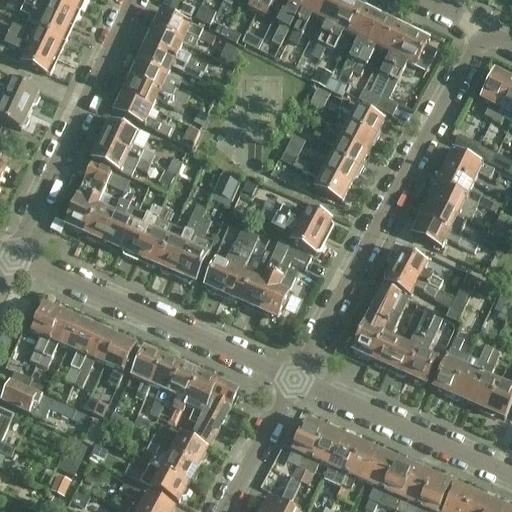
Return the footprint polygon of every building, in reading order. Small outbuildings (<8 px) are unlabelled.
[(77,13),(51,1),(47,8),(30,0),(10,0),(10,2),(69,29),(77,13)] [(82,0),(51,0),(51,1),(77,13),(82,0)] [(183,4),(173,0),(164,0),(161,8),(178,15),(183,4)] [(253,0),(247,12),(257,17),(264,0),(253,0)] [(266,21),(271,10),(278,14),(282,5),(284,0),(264,0),(257,17),(266,21)] [(285,15),(283,14),(276,27),(280,29),(271,46),(280,51),(289,33),(299,14),(301,15),(308,0),(284,0),(282,5),(289,9),(285,15)] [(296,49),(302,38),(306,29),(307,29),(307,30),(310,25),(312,20),(319,24),(330,0),(308,0),(301,15),(297,24),(298,25),(293,34),(288,45),(292,47),(296,49)] [(311,60),(320,64),(326,50),(348,6),(335,0),(330,0),(319,24),(326,27),(321,36),(322,37),(317,46),(311,60)] [(69,29),(10,2),(6,10),(30,21),(29,22),(39,26),(36,33),(62,45),(69,29)] [(179,16),(191,21),(195,12),(183,6),(179,16)] [(351,40),(364,14),(348,6),(326,50),(334,54),(338,45),(339,45),(344,36),(351,40)] [(215,17),(201,10),(195,22),(210,29),(216,17),(215,17)] [(350,81),(353,76),(379,21),(364,14),(351,40),(357,43),(353,52),(354,53),(349,62),(342,77),(350,81)] [(216,41),(161,15),(153,33),(183,47),(187,38),(212,49),(216,41)] [(353,76),(361,80),(365,70),(366,70),(376,52),(382,55),(395,29),(379,21),(353,76)] [(62,45),(36,33),(32,40),(23,36),(13,32),(0,27),(0,36),(54,61),(62,45)] [(214,36),(225,42),(229,33),(218,27),(214,36)] [(395,29),(382,55),(389,59),(384,68),(385,69),(374,92),(382,96),(383,96),(411,37),(395,29)] [(183,47),(153,33),(145,49),(204,77),(207,69),(179,56),(183,47)] [(225,42),(236,47),(241,39),(229,33),(225,42)] [(20,66),(47,78),(54,61),(0,36),(0,56),(2,58),(6,49),(15,53),(14,54),(24,58),(20,66)] [(243,46),(258,54),(263,45),(247,37),(243,46)] [(417,71),(426,76),(436,55),(426,49),(428,45),(411,37),(383,96),(382,96),(374,111),(392,120),(398,109),(388,104),(401,77),(403,77),(407,68),(416,72),(417,71)] [(204,77),(145,49),(137,66),(168,80),(168,79),(172,72),(201,85),(205,77),(204,77)] [(226,50),(220,62),(229,66),(235,54),(226,50)] [(129,82),(186,109),(190,101),(177,95),(181,85),(168,79),(168,80),(137,66),(129,82)] [(332,77),(318,71),(311,84),(315,86),(325,91),(330,81),(332,77)] [(490,109),(484,120),(492,124),(511,83),(494,75),(480,104),(490,109)] [(186,109),(129,82),(122,99),(153,113),(157,105),(168,110),(183,117),(186,109)] [(39,96),(9,83),(4,92),(0,90),(0,101),(30,116),(39,96)] [(511,83),(492,124),(500,128),(503,122),(511,126),(511,83)] [(219,84),(216,92),(219,93),(223,95),(227,87),(226,87),(223,85),(219,84)] [(318,92),(310,108),(323,114),(331,98),(318,92)] [(369,96),(363,93),(358,103),(366,107),(372,97),(369,96)] [(167,141),(171,133),(148,122),(153,113),(122,99),(113,116),(167,141)] [(0,124),(21,134),(30,116),(0,101),(0,124)] [(347,127),(377,142),(380,137),(379,134),(384,125),(343,104),(339,113),(351,119),(347,127)] [(202,129),(207,118),(199,115),(194,126),(202,129)] [(299,137),(305,126),(297,121),(291,132),(299,137)] [(317,132),(367,158),(371,149),(374,149),(377,142),(347,127),(343,135),(317,122),(313,130),(317,132)] [(100,145),(151,168),(155,159),(134,150),(139,139),(109,126),(100,145)] [(334,151),(330,159),(360,174),(363,168),(362,166),(367,158),(317,132),(313,140),(334,151)] [(475,159),(480,148),(459,138),(454,149),(475,159)] [(293,139),(287,152),(297,157),(303,144),(293,139)] [(190,140),(185,150),(192,152),(196,143),(190,140)] [(151,168),(100,145),(91,164),(121,177),(126,167),(147,177),(151,168)] [(490,155),(486,152),(480,149),(481,148),(480,148),(475,159),(492,168),(497,158),(490,155)] [(494,174),(453,154),(448,163),(445,164),(442,171),(474,187),(479,178),(490,183),(494,174)] [(284,155),(280,164),(317,183),(313,191),(341,206),(350,189),(309,168),(294,160),(284,155)] [(508,176),(511,167),(511,165),(497,158),(492,168),(508,176)] [(313,160),(309,168),(350,189),(355,181),(357,181),(360,174),(330,159),(326,166),(313,160)] [(172,162),(166,175),(175,179),(181,166),(172,162)] [(97,208),(100,201),(111,176),(92,168),(65,229),(84,238),(97,208)] [(474,187),(442,171),(440,176),(441,179),(436,188),(477,209),(490,215),(494,207),(481,201),(482,200),(470,195),(474,187)] [(169,190),(174,179),(164,175),(159,185),(169,190)] [(221,178),(220,179),(216,189),(235,198),(239,189),(238,187),(221,178)] [(117,193),(124,196),(129,186),(122,182),(117,193)] [(246,185),(242,194),(252,199),(257,188),(247,183),(246,185)] [(430,197),(426,204),(458,220),(463,211),(474,216),(477,209),(436,188),(432,196),(430,197)] [(129,210),(133,200),(124,196),(120,206),(103,246),(121,254),(134,224),(138,214),(129,210)] [(103,246),(120,206),(111,202),(107,212),(99,208),(101,202),(100,201),(97,208),(84,238),(103,246)] [(263,211),(323,241),(325,236),(329,236),(332,230),(330,227),(331,225),(305,212),(302,219),(268,202),(263,211)] [(459,239),(466,224),(458,220),(426,204),(423,209),(424,212),(420,221),(450,236),(450,235),(459,239)] [(134,224),(121,254),(130,258),(140,262),(157,222),(162,212),(153,208),(149,217),(144,228),(134,224)] [(162,211),(162,212),(157,222),(140,262),(158,270),(171,240),(172,241),(176,230),(165,225),(170,214),(162,211)] [(204,215),(196,211),(193,218),(192,218),(186,231),(180,244),(172,241),(171,240),(158,270),(177,278),(201,222),(204,215)] [(263,211),(259,220),(274,227),(273,230),(284,236),(285,233),(292,237),(289,244),(315,258),(316,256),(320,256),(324,249),(321,245),(323,241),(288,224),(263,211)] [(511,225),(500,219),(492,236),(500,239),(504,242),(508,244),(509,244),(511,239),(511,225)] [(478,250),(420,221),(412,238),(442,253),(446,244),(474,257),(478,250)] [(201,222),(177,278),(196,287),(204,267),(213,247),(204,243),(211,226),(210,226),(201,222)] [(216,264),(204,291),(222,298),(250,236),(252,232),(243,228),(230,259),(229,259),(225,268),(216,264)] [(240,307),(252,279),(243,276),(247,266),(258,240),(250,236),(222,298),(240,307)] [(500,239),(492,255),(500,260),(508,244),(504,242),(500,239)] [(408,249),(404,256),(421,264),(424,258),(408,249)] [(284,260),(259,315),(277,323),(283,309),(289,296),(298,276),(288,272),(291,265),(299,268),(306,272),(311,261),(289,250),(284,260)] [(252,279),(240,307),(259,315),(284,260),(274,255),(270,264),(271,265),(267,275),(266,275),(262,284),(253,280),(252,279)] [(397,266),(394,270),(438,294),(439,294),(443,287),(423,276),(427,268),(426,267),(421,264),(404,256),(402,255),(401,257),(398,257),(395,263),(397,266)] [(388,276),(385,282),(386,285),(385,287),(398,294),(411,301),(415,294),(424,298),(434,303),(434,304),(450,312),(454,303),(439,294),(438,294),(394,270),(392,276),(388,276)] [(482,288),(478,297),(488,301),(492,292),(482,288)] [(401,300),(384,291),(365,326),(352,355),(371,363),(397,307),(405,311),(408,303),(401,300)] [(511,296),(503,293),(495,313),(500,315),(497,322),(507,325),(511,313),(511,296)] [(450,312),(446,320),(458,325),(466,309),(455,303),(454,303),(450,312)] [(391,341),(405,311),(397,307),(371,363),(389,371),(401,345),(391,341)] [(39,369),(44,357),(62,316),(43,308),(31,335),(40,340),(29,365),(39,369)] [(408,380),(435,319),(425,315),(415,339),(410,349),(401,345),(389,371),(408,380)] [(44,357),(39,369),(47,372),(58,348),(67,353),(80,324),(62,316),(44,357)] [(426,388),(436,363),(438,361),(428,357),(433,345),(443,323),(435,319),(408,380),(426,388)] [(80,374),(98,332),(80,324),(67,353),(77,357),(65,384),(74,388),(80,374)] [(98,332),(80,374),(74,388),(82,392),(94,364),(105,369),(118,341),(98,332)] [(455,340),(433,391),(451,399),(469,360),(458,355),(464,343),(455,340)] [(108,388),(117,392),(124,377),(136,349),(118,341),(105,369),(114,373),(108,388)] [(469,360),(451,399),(469,407),(493,353),(485,349),(478,364),(469,360)] [(146,401),(150,390),(163,360),(144,352),(131,381),(141,386),(136,397),(146,401)] [(493,353),(469,407),(487,415),(500,385),(490,380),(501,356),(493,353)] [(181,368),(163,360),(150,390),(159,394),(152,411),(161,415),(164,408),(165,408),(169,398),(168,398),(181,368)] [(176,432),(176,430),(180,421),(181,421),(185,411),(200,377),(181,368),(168,398),(169,398),(177,402),(167,427),(176,432)] [(11,383),(10,386),(28,394),(31,385),(32,383),(14,375),(11,383)] [(198,429),(220,386),(219,385),(200,377),(185,411),(190,413),(194,414),(190,425),(198,429)] [(31,385),(28,394),(38,398),(39,399),(43,390),(31,385)] [(500,385),(487,415),(505,423),(511,406),(511,387),(511,389),(500,385)] [(8,391),(1,406),(45,424),(49,415),(64,421),(66,417),(89,427),(91,422),(68,412),(39,399),(38,398),(28,394),(10,386),(8,391)] [(230,411),(238,394),(220,386),(198,429),(193,440),(209,449),(230,411)] [(103,422),(108,410),(89,401),(84,414),(103,422)] [(0,446),(1,447),(13,420),(0,413),(0,446)] [(153,427),(138,420),(134,427),(130,436),(153,427)] [(120,430),(130,436),(134,427),(124,422),(120,430)] [(301,485),(301,486),(325,432),(306,423),(291,456),(302,460),(292,481),(291,481),(280,503),(291,508),(301,485)] [(325,432),(301,486),(309,489),(319,467),(328,472),(329,472),(343,440),(325,432)] [(207,453),(179,438),(174,447),(164,442),(159,451),(198,472),(207,453)] [(324,483),(332,486),(341,490),(360,447),(343,440),(329,472),(328,472),(324,483)] [(99,441),(91,457),(104,463),(111,448),(99,441)] [(0,456),(4,458),(11,461),(15,453),(1,447),(0,446),(0,456)] [(365,488),(380,456),(360,447),(341,490),(342,490),(337,502),(345,505),(350,494),(351,495),(356,484),(365,488)] [(198,472),(159,451),(154,459),(145,454),(140,464),(150,469),(150,468),(188,489),(198,472)] [(378,506),(397,463),(380,456),(365,488),(373,492),(369,502),(377,506),(378,506)] [(57,472),(74,480),(79,467),(62,459),(57,472)] [(391,511),(396,511),(400,503),(401,504),(415,471),(397,463),(378,506),(391,511)] [(150,492),(178,507),(188,489),(150,468),(150,469),(145,478),(129,469),(124,477),(125,478),(150,492)] [(418,511),(433,479),(415,471),(401,504),(396,511),(418,511)] [(90,488),(96,479),(90,475),(84,484),(90,488)] [(440,511),(451,487),(433,479),(418,511),(440,511)] [(60,482),(54,494),(63,498),(69,486),(60,482)] [(135,511),(170,511),(147,499),(124,486),(120,495),(119,495),(131,501),(139,506),(135,511)] [(455,489),(444,511),(467,511),(474,497),(455,489)] [(78,496),(73,507),(81,511),(84,511),(89,502),(78,496)] [(488,511),(492,505),(474,497),(467,511),(488,511)] [(60,511),(64,505),(53,500),(47,511),(60,511)] [(289,511),(269,501),(263,511),(289,511)] [(364,511),(374,511),(377,506),(369,502),(364,511)]
